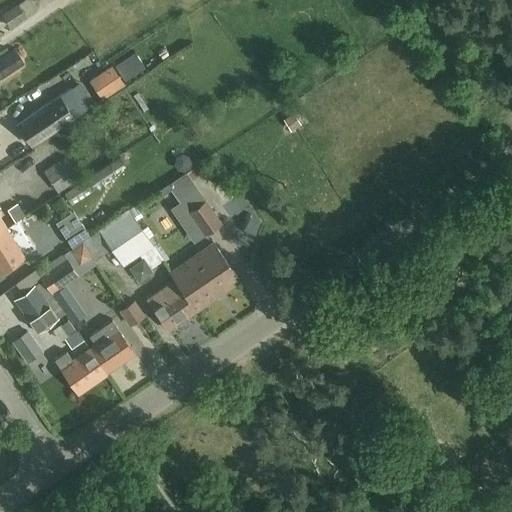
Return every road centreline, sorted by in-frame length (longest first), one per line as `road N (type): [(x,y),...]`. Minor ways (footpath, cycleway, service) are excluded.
road 1 (residential): [(51,472),(293,305)]
road 2 (unclassified): [(293,305),(511,154)]
road 3 (track): [(511,110),(437,0)]
